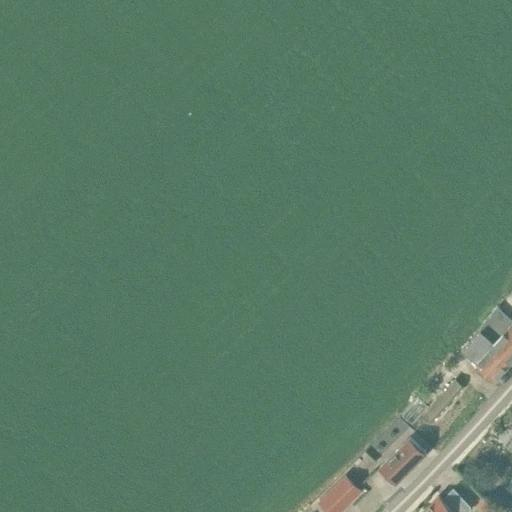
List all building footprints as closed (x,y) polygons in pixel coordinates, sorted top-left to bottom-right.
[(511,320),(495,306),(479,325),(482,328),(480,330),(494,342),(511,358),(511,320)] [(480,330),(463,349),(476,362),(480,365),(476,369),(485,377),(488,373),(495,379),(511,359),(511,358),(494,342),(480,330)] [(433,423),(465,387),(455,378),(423,415),(433,423)] [(402,476),(426,454),(410,437),(388,459),(387,460),(387,459),(380,466),(396,483),(402,476)] [(338,511),(362,489),(345,472),(317,500),(329,511),(338,511)] [(470,504),(453,488),(443,498),(439,494),(421,511),(456,511),(457,511),(464,511),(470,507),(470,504)] [(500,488),(491,498),(498,504),(507,495),(500,488)]
